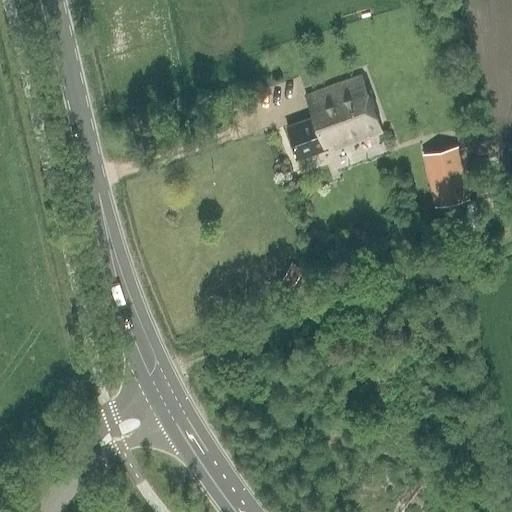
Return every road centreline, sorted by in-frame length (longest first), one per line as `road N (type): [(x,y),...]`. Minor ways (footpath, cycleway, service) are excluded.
road 1 (secondary): [(170,402),(137,338),(113,257),(52,0)]
road 2 (track): [(155,377),(511,232)]
road 3 (unclassified): [(49,511),(104,441),(170,402)]
road 4 (secondary): [(238,511),(170,402)]
